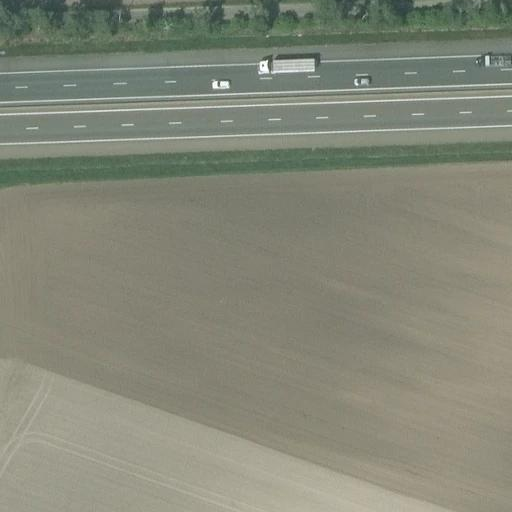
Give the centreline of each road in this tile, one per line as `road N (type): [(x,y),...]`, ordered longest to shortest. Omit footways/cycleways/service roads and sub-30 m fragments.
road 1 (motorway): [(0,127),(511,107)]
road 2 (motorway): [(511,66),(0,84)]
road 3 (unclassified): [(0,21),(511,6)]
